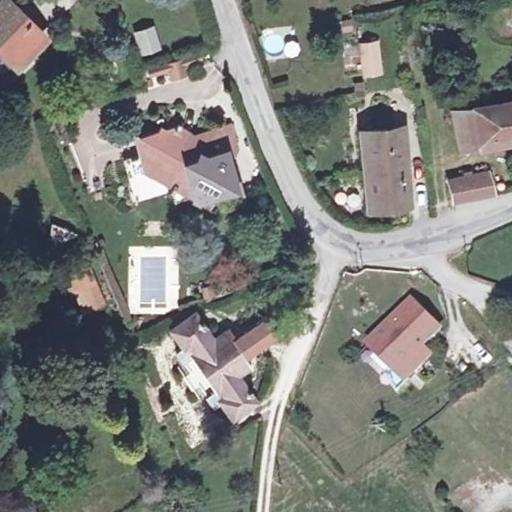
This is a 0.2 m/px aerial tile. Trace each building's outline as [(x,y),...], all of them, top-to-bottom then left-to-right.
[(12,2),(0,13),(0,45),(9,54),(15,47),(28,59),(48,38),(12,2)] [(157,25),(136,32),(144,56),(165,49),(157,25)] [(378,45),(361,48),(366,75),(382,73),(378,45)] [(15,47),(9,54),(21,66),(28,59),(15,47)] [(170,63),(174,79),(190,76),(186,60),(170,63)] [(151,68),(155,85),(172,81),(168,64),(151,68)] [(449,113),(451,133),(473,129),(476,147),(511,141),(511,90),(507,91),(509,102),(449,113)] [(183,131),(145,144),(158,181),(176,175),(182,192),(200,186),(206,204),(218,210),(224,198),(242,192),(249,196),(237,160),(242,150),(235,127),(199,139),(201,144),(194,147),(187,143),(183,131)] [(410,206),(405,128),(361,131),(367,209),(410,206)] [(473,129),(451,133),(453,151),(476,147),(473,129)] [(449,180),(453,201),(492,193),(488,173),(449,180)] [(71,278),(84,312),(108,303),(94,269),(71,278)] [(426,298),(380,335),(413,374),(433,357),(426,348),(431,344),(450,328),(426,298)] [(242,359),(232,342),(228,335),(217,343),(200,316),(178,330),(188,348),(179,354),(191,375),(182,381),(190,392),(199,386),(212,408),(223,402),(232,417),(254,402),(239,379),(249,371),(242,359)] [(257,327),(267,343),(278,336),(268,320),(257,327)] [(242,359),(267,343),(257,327),(232,342),(242,359)] [(431,344),(426,348),(433,357),(438,353),(431,344)]
